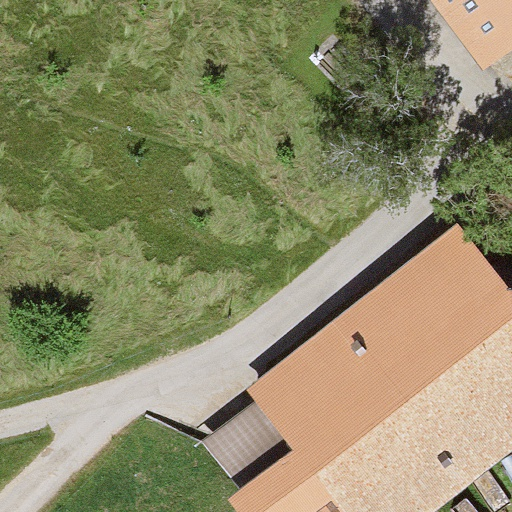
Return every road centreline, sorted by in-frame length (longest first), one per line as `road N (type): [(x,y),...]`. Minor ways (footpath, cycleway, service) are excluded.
road 1 (residential): [(17,511),(116,394),(249,342),(506,113)]
road 2 (residential): [(383,0),(506,113)]
